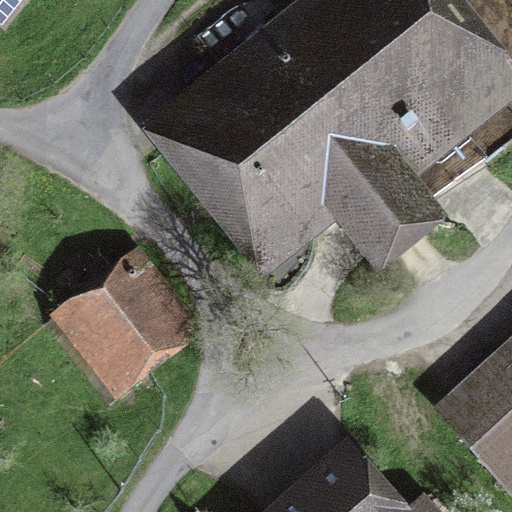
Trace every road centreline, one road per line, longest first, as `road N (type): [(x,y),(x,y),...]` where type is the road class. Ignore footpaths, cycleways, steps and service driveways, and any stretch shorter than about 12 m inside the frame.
road 1 (unclassified): [(220,298),(163,230),(60,150),(161,0)]
road 2 (unclassified): [(183,449),(372,341)]
road 3 (unclassified): [(372,341),(444,302),(511,237)]
road 4 (unclassified): [(372,341),(300,332),(220,298)]
road 5 (unclassified): [(183,449),(215,379),(220,298)]
